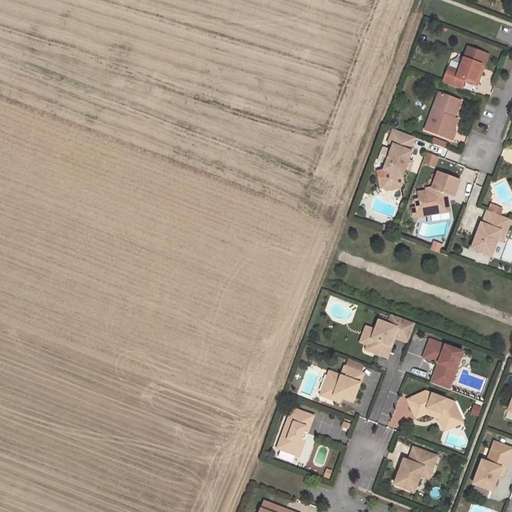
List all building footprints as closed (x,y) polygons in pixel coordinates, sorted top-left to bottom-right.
[(444,85),(462,92),(466,82),(469,81),(476,83),(482,66),(486,55),(469,49),(460,73),(450,69),(444,85)] [(486,55),(482,66),(476,83),(469,81),(466,82),(478,87),(489,56),(486,55)] [(455,120),(461,103),(440,95),(426,132),(453,142),(456,133),(454,133),(450,131),(455,120)] [(416,139),(394,131),(389,145),(394,147),(384,172),(387,188),(391,191),(401,189),(404,185),(403,179),(406,171),(409,162),(413,153),(411,153),(416,139)] [(444,149),(446,143),(434,139),(432,145),(444,149)] [(422,164),(434,168),(438,157),(426,153),(422,164)] [(387,188),(384,172),(379,173),(381,188),(386,192),(391,191),(387,188)] [(455,198),(461,182),(439,174),(433,189),(427,190),(431,216),(450,213),(448,201),(446,200),(448,195),(455,198)] [(511,221),(488,212),(483,226),(482,225),(472,251),(492,258),(498,242),(501,233),(506,235),(511,221)] [(506,235),(501,233),(498,242),(503,244),(506,235)] [(434,244),(432,251),(439,254),(442,247),(434,244)] [(415,326),(392,317),(388,327),(378,323),(375,333),(372,340),(370,340),(368,347),(366,352),(387,360),(391,347),(390,347),(393,339),(394,340),(407,345),(415,326)] [(375,333),(366,329),(360,344),(368,347),(370,340),(372,340),(375,333)] [(437,370),(431,386),(448,392),(462,355),(430,343),(423,360),(438,366),(441,367),(439,371),(437,370)] [(363,376),(344,369),(340,378),(329,373),(319,397),(332,402),(334,397),(340,400),(352,404),(363,376)] [(426,416),(438,421),(442,429),(460,420),(453,405),(425,394),(407,402),(412,413),(415,411),(419,419),(426,416)] [(385,403),(376,400),(370,419),(388,424),(395,399),(387,396),(385,403)] [(481,410),(473,407),(470,416),(477,419),(481,410)] [(312,418),(291,410),(276,450),(297,458),(303,441),(300,440),(302,434),(306,435),(312,418)] [(460,420),(442,429),(444,433),(462,425),(460,420)] [(436,459),(412,450),(407,463),(403,462),(394,486),(413,494),(419,478),(422,470),(431,473),(436,459)] [(509,460),(491,453),(486,465),(481,463),(473,486),(491,493),(498,477),(500,470),(505,472),(509,460)] [(431,473),(422,470),(419,478),(427,481),(431,473)] [(287,511),(263,502),(259,511),(287,511)]
